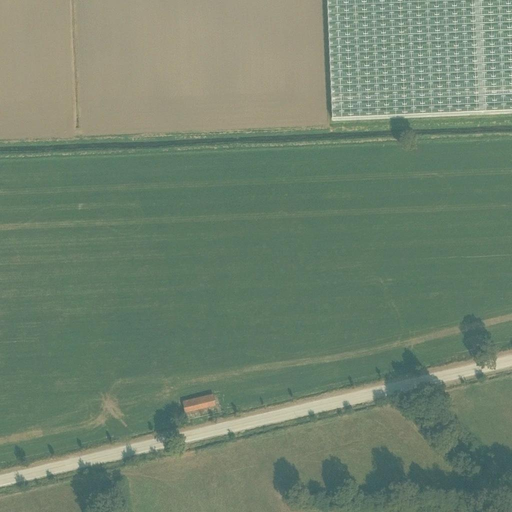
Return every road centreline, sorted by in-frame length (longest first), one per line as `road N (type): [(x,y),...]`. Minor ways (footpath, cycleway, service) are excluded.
road 1 (tertiary): [(0,484),(511,362)]
road 2 (track): [(486,484),(402,388)]
